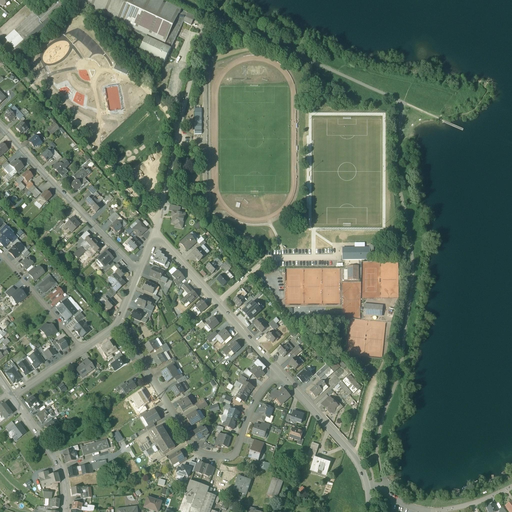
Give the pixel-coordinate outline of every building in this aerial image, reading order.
[(34,13),(5,39),(14,48),(47,18),(62,5),(57,0),(38,18),(34,13)] [(72,0),(73,0),(73,1),(73,0),(80,3),(80,4),(81,4),(87,7),(88,7),(95,10),(94,10),(95,11),(95,10),(101,13),(101,14),(102,14),(108,17),(109,17),(115,20),(120,22),(130,0),(72,0)] [(146,37),(171,49),(175,40),(183,22),(188,13),(176,8),(177,8),(176,7),(176,8),(169,5),(170,4),(169,4),(169,5),(162,1),(159,0),(130,0),(120,22),(115,20),(114,22),(146,37)] [(195,17),(188,13),(183,22),(191,26),(195,17)] [(47,18),(14,48),(17,51),(51,21),(47,18)] [(171,49),(146,37),(139,51),(164,63),(171,49)] [(19,114),(14,108),(9,112),(11,114),(13,113),(16,116),(19,114)] [(16,116),(13,113),(11,114),(9,112),(4,118),(9,123),(15,118),(16,116)] [(28,130),(21,123),(15,129),(21,135),(23,132),(24,133),(28,130)] [(58,129),(54,125),(48,130),(51,135),(58,129)] [(38,139),(35,136),(28,142),(34,148),(38,144),(40,146),(42,144),(38,139)] [(47,151),(41,157),(46,162),(52,157),(49,153),(47,151)] [(89,160),(81,167),(83,169),(91,162),(89,160)] [(23,168),(17,161),(13,165),(11,164),(9,166),(13,171),(16,174),(17,174),(23,168)] [(61,165),(59,163),(53,169),(59,175),(63,171),(65,169),(61,165)] [(83,169),(73,177),(75,180),(79,184),(82,181),(88,175),(83,169)] [(33,178),(27,172),(21,177),(24,180),(27,183),(33,178)] [(21,177),(16,182),(23,190),(25,188),(20,183),(24,180),(21,177)] [(79,184),(75,180),(70,186),(75,192),(81,186),(79,184)] [(97,191),(91,186),(87,190),(93,195),(97,191)] [(40,194),(35,189),(31,194),(36,199),(40,194)] [(46,192),(44,194),(43,193),(41,195),(42,196),(36,202),(38,205),(39,204),(42,207),(52,197),(46,192)] [(103,200),(107,205),(111,201),(106,195),(101,198),(103,200)] [(96,202),(91,197),(85,202),(91,208),(96,202)] [(96,202),(91,208),(96,213),(102,207),(98,204),(96,202)] [(181,208),(170,205),(169,211),(173,212),(179,213),(181,208)] [(179,213),(173,212),(172,216),(173,217),(172,224),(176,225),(175,227),(182,229),(185,214),(179,213)] [(112,216),(108,219),(113,224),(116,221),(116,222),(120,218),(119,218),(115,213),(112,216)] [(80,225),(72,218),(65,225),(64,226),(67,228),(72,233),(80,225)] [(116,222),(116,221),(113,224),(109,227),(115,233),(121,227),(119,225),(116,222)] [(130,228),(132,230),(140,223),(138,221),(130,228)] [(147,230),(140,223),(132,230),(139,237),(147,230)] [(0,231),(0,232),(2,235),(7,230),(8,229),(5,226),(0,231)] [(129,227),(125,231),(129,235),(133,231),(130,228),(129,227)] [(7,230),(2,235),(0,236),(0,244),(4,248),(10,242),(10,241),(14,237),(7,230)] [(196,243),(190,235),(181,244),(187,251),(196,243)] [(96,242),(90,236),(84,241),(85,242),(88,246),(90,248),(96,242)] [(13,244),(10,246),(13,248),(17,244),(17,245),(19,242),(17,240),(13,244)] [(139,246),(133,240),(127,245),(133,252),(136,249),(139,246)] [(96,242),(90,248),(91,249),(95,254),(101,248),(96,242)] [(17,245),(17,244),(13,248),(8,252),(15,259),(21,253),(23,251),(17,245)] [(205,254),(201,248),(194,254),(200,261),(206,255),(205,254)] [(365,260),(365,248),(343,248),(344,260),(365,260)] [(91,249),(89,251),(88,250),(86,251),(90,256),(92,257),(95,254),(91,249)] [(23,255),(21,257),(24,260),(29,254),(27,251),(23,255)] [(82,255),(78,259),(82,263),(90,256),(86,251),(85,252),(82,255)] [(64,256),(60,252),(56,256),(60,260),(64,256)] [(112,260),(106,252),(97,260),(96,262),(98,261),(98,262),(99,261),(104,267),(103,267),(103,268),(107,264),(112,260)] [(156,256),(154,262),(165,266),(166,262),(167,260),(164,258),(165,256),(161,255),(162,253),(158,252),(156,256)] [(28,258),(20,264),(25,270),(33,264),(28,258)] [(218,268),(213,262),(207,268),(212,274),(218,268)] [(117,264),(111,269),(115,273),(120,268),(117,264)] [(358,266),(348,266),(348,280),(358,280),(358,266)] [(44,273),(39,268),(36,270),(29,275),(34,281),(44,273)] [(125,274),(120,268),(115,273),(117,276),(120,279),(125,274)] [(163,273),(153,268),(150,276),(160,281),(161,277),(163,273)] [(185,279),(177,271),(172,276),(176,280),(174,282),(177,285),(177,286),(180,283),(185,279)] [(48,275),(42,281),(43,283),(44,283),(50,278),(51,277),(48,275)] [(224,275),(218,281),(223,287),(229,281),(224,275)] [(117,276),(112,280),(112,281),(110,284),(113,287),(117,291),(117,290),(118,291),(125,284),(120,279),(117,276)] [(168,280),(161,277),(160,281),(158,284),(159,284),(160,285),(163,291),(168,280)] [(50,278),(44,283),(43,283),(38,287),(43,294),(51,287),(55,284),(54,283),(50,278)] [(156,286),(147,283),(144,290),(153,294),(155,290),(156,287),(156,286)] [(12,288),(5,293),(9,298),(10,297),(16,292),(12,288)] [(58,289),(49,296),(52,299),(50,301),(53,303),(54,302),(61,296),(63,295),(58,289)] [(16,292),(10,297),(12,299),(11,302),(15,303),(17,304),(25,297),(23,295),(21,294),(21,293),(19,290),(16,292)] [(188,294),(184,298),(187,301),(190,304),(198,297),(192,291),(188,294)] [(61,296),(54,302),(56,305),(60,301),(63,299),(61,296)] [(242,298),(240,296),(239,296),(233,301),(239,307),(245,302),(242,298)] [(148,300),(141,297),(138,305),(142,307),(142,308),(145,309),(147,304),(148,300)] [(62,303),(55,309),(61,316),(72,306),(67,300),(67,299),(62,303)] [(107,303),(104,306),(105,307),(106,309),(109,311),(115,305),(110,300),(107,303)] [(207,307),(202,301),(195,307),(201,313),(207,307)] [(251,305),(243,312),(250,319),(260,310),(253,303),(251,305)] [(383,306),(365,304),(364,313),(382,315),(383,306)] [(72,306),(61,316),(66,322),(73,317),(78,312),(77,311),(72,306)] [(201,313),(195,307),(192,310),(198,316),(201,313)] [(73,317),(74,318),(80,313),(81,313),(79,310),(77,311),(78,312),(73,317)] [(143,315),(135,311),(132,318),(140,321),(142,317),(143,315)] [(74,318),(73,319),(77,324),(84,318),(80,313),(74,318)] [(219,323),(213,317),(206,324),(212,330),(219,323)] [(269,324),(273,330),(278,326),(276,323),(279,321),(277,317),(269,324)] [(0,323),(0,325),(3,329),(9,324),(6,319),(0,323)] [(268,327),(261,319),(254,325),(261,333),(268,327)] [(81,322),(74,328),(76,331),(75,332),(78,336),(79,335),(82,338),(89,332),(87,329),(89,327),(86,324),(84,325),(81,322)] [(45,323),(39,329),(41,332),(48,326),(45,323)] [(48,326),(41,332),(43,334),(45,334),(47,337),(51,334),(55,331),(51,326),(50,327),(48,327),(48,326)] [(230,336),(224,330),(218,335),(224,342),(230,336)] [(279,338),(273,331),(266,338),(268,340),(269,339),(273,343),(279,338)] [(214,332),(206,339),(210,343),(217,336),(214,332)] [(68,347),(62,339),(56,343),(60,349),(62,351),(68,347)] [(55,341),(52,344),(57,351),(60,349),(56,343),(55,341)] [(158,349),(153,341),(145,346),(150,354),(158,349)] [(108,342),(99,348),(106,358),(108,357),(111,355),(117,351),(114,346),(112,348),(108,342)] [(240,348),(235,342),(229,348),(228,348),(231,351),(234,354),(240,348)] [(290,352),(285,346),(278,351),(284,358),(290,352)] [(228,347),(222,352),(226,356),(231,351),(228,348),(229,348),(228,347)] [(56,355),(51,348),(44,353),(44,354),(49,360),(56,355)] [(38,350),(37,349),(34,351),(35,354),(36,353),(38,356),(39,357),(39,358),(39,357),(42,356),(38,350)] [(38,356),(36,353),(35,354),(30,357),(34,363),(37,367),(39,365),(40,366),(42,364),(42,363),(43,363),(41,360),(40,360),(39,358),(39,357),(39,358),(39,357),(38,356)] [(164,359),(161,355),(154,360),(158,367),(166,363),(164,359)] [(31,365),(26,358),(23,360),(24,361),(28,367),(31,365)] [(122,358),(110,366),(114,372),(127,364),(126,364),(125,362),(122,358)] [(299,361),(296,358),(289,364),(295,370),(302,364),(304,363),(301,359),(299,361)] [(87,360),(82,364),(83,365),(75,370),(79,375),(81,373),(83,375),(86,373),(86,374),(94,369),(87,360)] [(28,367),(24,361),(18,365),(25,376),(32,371),(28,367)] [(265,368),(258,361),(255,365),(257,367),(262,372),(265,368)] [(169,369),(162,374),(165,378),(176,371),(173,367),(169,369)] [(262,372),(257,367),(256,368),(251,373),(257,379),(263,373),(262,372)] [(16,372),(13,368),(6,373),(13,384),(20,379),(16,372)] [(247,369),(243,373),(244,374),(250,378),(252,375),(247,369)] [(312,376),(306,370),(298,377),(303,384),(312,376)] [(176,371),(165,378),(168,383),(175,379),(179,376),(178,376),(176,371)] [(360,387),(348,373),(341,379),(353,393),(360,387)] [(241,377),(240,379),(245,382),(246,383),(250,378),(244,374),(241,377)] [(125,385),(122,388),(122,389),(126,394),(136,387),(135,385),(135,383),(133,383),(131,381),(125,385)] [(322,381),(316,385),(317,386),(310,392),(316,397),(322,391),(321,390),(326,386),(322,381)] [(62,382),(57,386),(63,394),(68,390),(62,382)] [(246,383),(245,382),(241,390),(248,395),(250,391),(251,391),(253,387),(246,383)] [(342,382),(339,385),(349,395),(352,393),(342,382)] [(124,383),(116,388),(119,391),(122,389),(122,388),(125,385),(124,383)] [(339,384),(332,390),(340,399),(347,393),(339,384)] [(184,393),(180,385),(172,390),(177,397),(184,393)] [(290,397),(283,389),(278,393),(275,395),(276,397),(275,398),(281,405),(290,397)] [(248,395),(241,390),(236,398),(238,399),(236,401),(240,403),(241,401),(244,403),(246,399),(246,398),(248,395)] [(276,390),(270,396),(273,400),(275,398),(276,397),(275,395),(278,393),(276,390)] [(148,403),(141,393),(129,400),(137,413),(138,412),(140,415),(147,410),(144,405),(148,403)] [(329,397),(322,404),(324,407),(332,400),(329,397)] [(36,403),(32,398),(25,403),(29,409),(31,407),(32,409),(34,407),(33,406),(36,403)] [(187,398),(178,404),(183,412),(192,406),(187,398)] [(338,406),(332,400),(324,407),(330,413),(331,413),(333,413),(335,411),(335,410),(335,409),(338,406)] [(12,414),(4,403),(0,406),(0,412),(5,419),(8,417),(9,416),(12,414)] [(273,409),(263,406),(261,415),(260,415),(266,417),(269,418),(273,409)] [(230,408),(228,411),(228,412),(230,413),(228,418),(236,421),(240,412),(230,408)] [(159,419),(154,411),(153,410),(147,414),(143,417),(149,426),(149,427),(153,424),(154,424),(159,421),(159,419)] [(44,411),(36,417),(40,422),(42,420),(48,416),(44,411)] [(304,415),(294,411),(291,420),(301,424),(304,415)] [(201,420),(196,412),(186,418),(191,426),(201,420)] [(266,417),(260,415),(261,415),(260,414),(258,421),(264,423),(265,423),(266,417)] [(236,421),(228,418),(226,423),(224,422),(223,426),(233,430),(236,421)] [(51,421),(44,427),(49,433),(56,427),(53,424),(51,421)] [(9,432),(15,427),(11,422),(5,427),(9,432)] [(26,433),(19,424),(15,427),(9,432),(16,441),(26,433)] [(263,427),(255,425),(252,434),(264,438),(267,429),(263,427)] [(162,426),(150,433),(153,438),(157,445),(168,437),(162,426)] [(204,430),(202,427),(194,432),(199,441),(203,438),(203,437),(207,435),(206,434),(208,433),(205,429),(204,430)] [(302,432),(292,429),(290,437),(298,440),(300,440),(300,438),(302,432)] [(122,440),(117,432),(112,436),(117,443),(122,440)] [(231,438),(219,434),(218,438),(216,446),(220,448),(220,447),(221,445),(223,446),(228,448),(227,448),(229,442),(230,442),(229,442),(230,438),(231,438)] [(168,437),(157,445),(163,455),(175,448),(168,437)] [(106,440),(94,444),(82,448),(81,448),(83,456),(109,448),(106,440)] [(263,443),(255,440),(253,446),(261,449),(263,443)] [(152,448),(148,442),(142,446),(146,451),(152,448)] [(253,446),(249,458),(258,461),(262,449),(261,449),(253,446)] [(311,447),(307,457),(314,459),(314,457),(317,449),(311,447)] [(152,448),(146,451),(149,457),(155,453),(152,448)] [(70,451),(70,452),(69,452),(70,453),(68,453),(67,452),(63,454),(66,463),(75,460),(73,453),(72,451),(70,451)] [(180,452),(168,459),(172,465),(179,462),(184,458),(180,452)] [(314,457),(314,459),(310,469),(318,472),(318,471),(322,473),(322,474),(326,475),(331,461),(324,459),(324,461),(314,457)] [(105,461),(90,465),(91,470),(106,467),(105,461)] [(261,467),(264,468),(264,470),(269,471),(270,463),(262,461),(261,467)] [(212,467),(199,463),(199,465),(196,472),(196,473),(208,477),(209,475),(212,468),(212,467)] [(90,465),(80,467),(82,472),(82,475),(92,473),(91,470),(90,465)] [(176,474),(189,478),(191,471),(192,469),(189,468),(183,465),(181,469),(178,468),(176,474)] [(75,467),(67,469),(69,478),(77,476),(76,473),(75,467)] [(46,473),(38,475),(40,481),(42,481),(44,487),(50,486),(48,476),(47,477),(46,473)] [(57,474),(48,476),(50,486),(60,483),(57,474)] [(250,481),(238,477),(233,491),(239,493),(240,491),(246,493),(250,481)] [(283,482),(273,478),(267,495),(276,499),(283,482)] [(209,488),(190,481),(178,511),(200,511),(202,507),(207,493),(209,488)] [(79,488),(71,489),(72,496),(80,495),(80,491),(79,488)] [(210,494),(207,493),(202,507),(211,511),(214,502),(216,496),(210,494)] [(153,500),(148,498),(145,508),(158,511),(161,502),(156,501),(153,500)]
